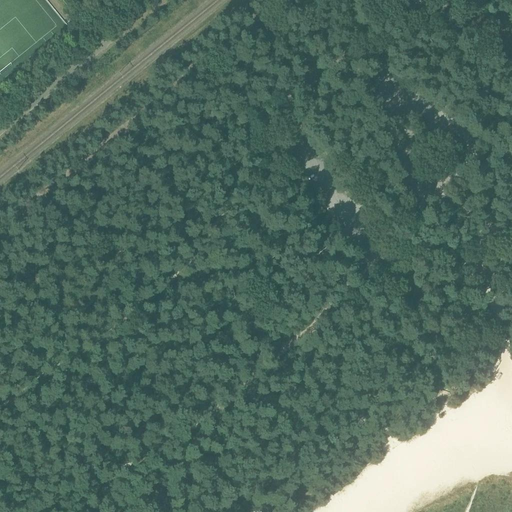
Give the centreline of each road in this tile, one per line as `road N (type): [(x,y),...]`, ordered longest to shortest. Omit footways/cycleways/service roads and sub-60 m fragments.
road 1 (unknown): [(0,225),(277,0)]
road 2 (unclassified): [(0,129),(155,0)]
road 3 (track): [(480,238),(506,375)]
